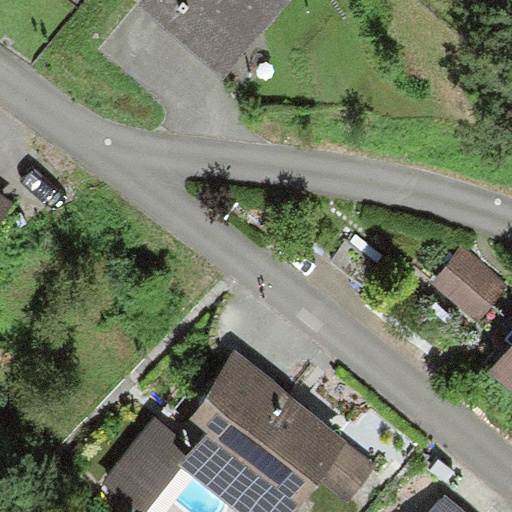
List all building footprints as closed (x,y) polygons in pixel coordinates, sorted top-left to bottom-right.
[(275,0),(158,0),(142,24),(221,79),(275,0)] [(0,266),(18,240),(0,228),(0,266)] [(501,302),(455,268),(429,303),(474,337),(501,302)] [(275,511),(344,428),(242,345),(202,394),(219,408),(189,445),(271,511),(275,511)] [(511,385),(493,408),(511,423),(511,385)] [(482,511),(448,480),(419,511),(482,511)]
